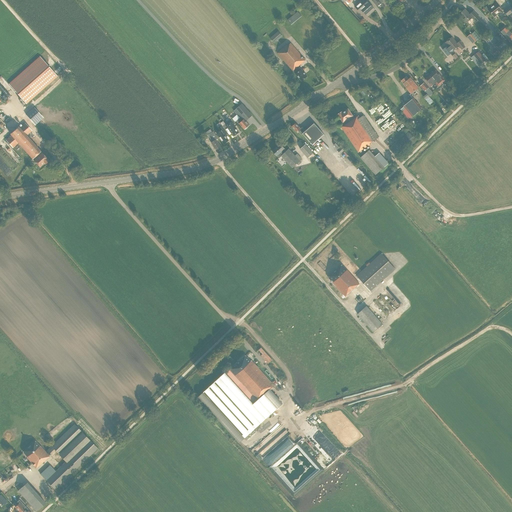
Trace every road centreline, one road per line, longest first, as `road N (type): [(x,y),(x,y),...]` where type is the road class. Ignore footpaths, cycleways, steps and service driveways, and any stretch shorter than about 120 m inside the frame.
road 1 (tertiary): [(0,197),(201,167),(339,81)]
road 2 (residential): [(339,81),(400,64),(452,0)]
road 3 (tertiary): [(339,81),(438,0)]
